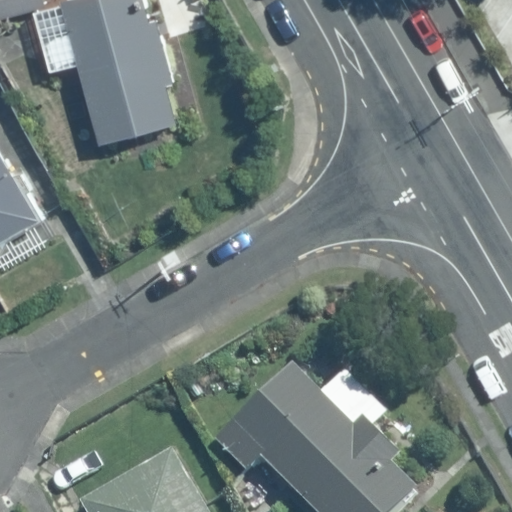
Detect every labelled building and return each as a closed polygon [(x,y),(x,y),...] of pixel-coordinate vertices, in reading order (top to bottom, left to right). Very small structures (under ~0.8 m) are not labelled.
[(0,0),(0,16),(51,3),(50,0),(0,0)] [(67,0),(68,2),(106,141),(192,117),(159,0),(67,0)] [(0,139),(0,247),(48,219),(0,139)] [(253,476),(268,461),(319,511),(393,511),(420,485),(396,461),(403,453),(377,427),(393,411),(349,367),(323,393),(294,364),(217,441),(253,476)] [(213,511),(178,447),(87,498),(95,511),(213,511)]
